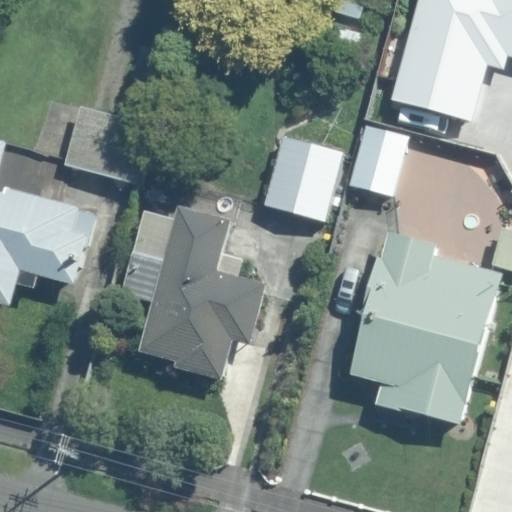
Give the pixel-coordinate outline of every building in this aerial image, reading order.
[(343,20),(342,24),(329,74),(367,84),(381,30),(343,20)] [(159,126),(86,109),(72,170),(145,187),(159,126)] [(415,140),(370,129),(356,188),(401,199),(415,140)] [(350,154),(292,138),(272,211),(330,227),(350,154)] [(12,146),(0,143),(0,308),(16,313),(25,277),(73,289),(93,214),(1,190),(12,146)] [(393,206),(344,195),(332,249),(366,257),(369,241),(384,245),(393,206)] [(250,265),(228,259),(235,230),(186,217),(183,227),(151,218),(130,299),(157,307),(144,359),(181,368),(178,378),(229,391),(241,345),(255,348),(270,291),(245,284),(250,265)] [(511,229),(508,229),(499,274),(511,276),(511,229)] [(385,388),(380,413),(469,433),(503,282),(440,268),(444,252),(398,241),(392,266),(383,264),(356,382),(385,388)]
